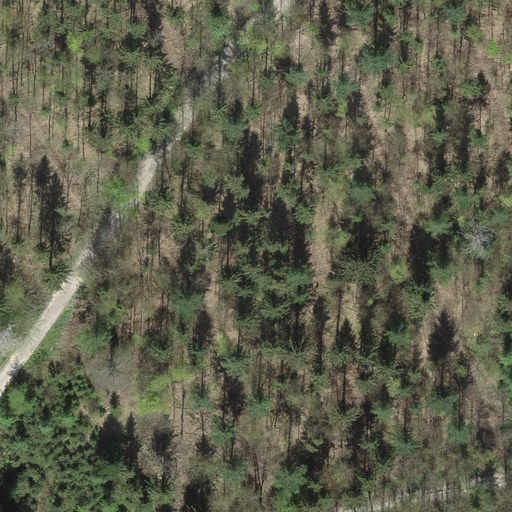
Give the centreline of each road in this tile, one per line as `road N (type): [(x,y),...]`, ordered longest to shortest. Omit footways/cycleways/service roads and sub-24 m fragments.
road 1 (track): [(0,382),(167,138),(240,39),(280,0)]
road 2 (track): [(335,511),(511,477)]
